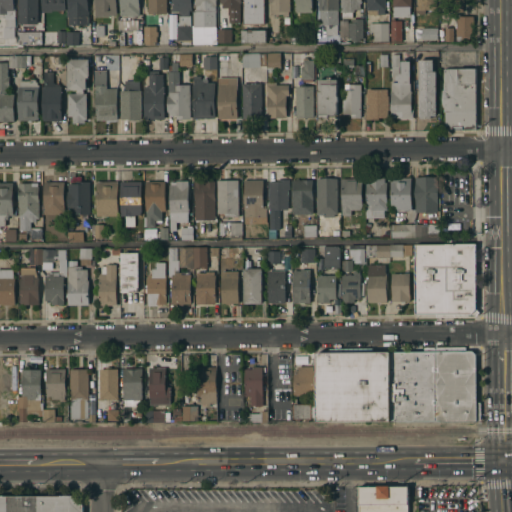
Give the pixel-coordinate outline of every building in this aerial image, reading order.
[(0,0),(14,0),(14,9),(15,9),(15,25),(5,26),(5,15),(0,15),(0,0)] [(18,0),(37,0),(37,23),(18,23),(18,0)] [(65,0),(65,9),(52,9),(52,11),(41,11),(41,0),(65,0)] [(67,0),(87,0),(88,16),(86,16),(86,24),(68,24),(68,16),(67,16),(67,0)] [(95,0),(116,0),(117,14),(109,14),(109,15),(95,16),(95,0)] [(143,20),(143,29),(120,29),(119,0),(138,0),(139,14),(143,14),(143,20)] [(166,0),(167,12),(148,13),(147,0),(166,0)] [(177,25),(179,25),(179,10),(172,10),(172,0),(191,0),(191,10),(189,10),(189,14),(190,14),(190,24),(191,24),(191,39),(177,39),(177,34),(177,25)] [(214,0),(215,26),(202,26),(202,27),(196,27),(196,26),(193,26),(193,10),(195,10),(195,0),(214,0)] [(219,0),(219,7),(227,7),(228,23),(239,23),(238,0),(219,0)] [(243,0),(264,0),(264,23),(243,23),(243,0)] [(289,0),(290,10),(288,10),(288,15),(283,15),(283,13),(272,13),(272,10),(270,10),(270,2),(269,2),(269,0),(289,0)] [(295,0),(311,0),(312,11),(296,11),(295,0)] [(318,9),(318,0),(338,0),(338,8),(337,8),(338,24),(336,24),(337,35),(325,35),(325,24),(319,25),(318,9)] [(340,0),(361,0),(361,2),(360,2),(360,8),(354,8),(354,11),(352,11),(352,17),(341,17),(341,10),(340,10),(340,0)] [(366,0),(385,0),(385,13),(368,13),(368,9),(366,9),(366,0)] [(393,15),(393,7),(392,6),(392,0),(411,0),(411,6),(410,6),(409,17),(402,17),(402,15),(393,15)] [(436,0),(436,8),(425,9),(425,12),(415,12),(415,5),(417,5),(417,0),(436,0)] [(463,0),(463,3),(462,3),(462,12),(446,13),(446,0),(463,0)] [(456,15),(472,15),(472,35),(469,35),(469,38),(466,38),(466,40),(456,40),(456,35),(455,35),(456,15)] [(391,17),(394,17),(394,20),(401,20),(402,40),(391,40),(391,17)] [(363,37),(360,37),(360,40),(352,40),(352,37),(348,37),(348,21),(352,21),(352,18),(362,18),(363,37)] [(340,19),(347,19),(348,36),(340,36),(340,32),(340,20),(340,19)] [(388,22),(388,40),(373,40),(373,31),(369,31),(369,22),(388,22)] [(95,24),(104,24),(104,35),(95,35),(95,24)] [(144,25),(156,25),(156,31),(157,31),(157,35),(156,35),(156,42),(155,42),(155,43),(145,43),(145,42),(144,42),(144,25)] [(3,26),(14,26),(14,37),(3,38),(3,26)] [(444,26),(453,26),(453,40),(444,40),(444,26)] [(438,27),(438,38),(421,38),(421,27),(438,27)] [(266,41),(241,41),(241,29),(266,29),(266,36),(266,41)] [(41,30),(41,43),(17,43),(17,31),(41,30)] [(56,30),(65,30),(65,42),(56,42),(56,30)] [(66,30),(78,30),(78,44),(66,44),(66,30)] [(291,30),(299,30),(299,43),(291,43),(291,30)] [(217,36),(217,32),(217,31),(225,31),(225,43),(217,43),(217,36)] [(280,68),(276,68),(276,71),(268,71),(268,68),(267,68),(267,51),(280,51),(280,53),(280,68)] [(192,62),(187,62),(187,61),(181,61),(181,52),(192,52),(192,54),(192,62)] [(241,53),(259,53),(259,66),(242,66),(241,53)] [(379,53),(387,53),(388,65),(379,66),(379,53)] [(391,109),(390,109),(390,101),(391,101),(391,89),(391,81),(398,81),(398,79),(396,79),(396,75),(391,75),(391,53),(399,53),(399,70),(400,70),(400,59),(401,59),(401,58),(407,58),(407,59),(410,59),(410,90),(411,90),(411,108),(413,108),(413,118),(400,118),(400,117),(391,117),(391,109)] [(8,67),(8,55),(17,54),(17,67),(8,67)] [(17,54),(30,54),(30,64),(26,64),(26,66),(17,67),(17,54)] [(216,68),(203,68),(203,55),(216,55),(216,68)] [(144,73),(149,73),(149,68),(155,68),(155,56),(167,56),(167,68),(158,68),(159,73),(162,73),(163,85),(164,85),(164,118),(144,118),(144,73)] [(313,78),(300,78),(300,67),(303,67),(303,63),(302,63),(302,60),(303,60),(303,57),(307,57),(307,58),(313,58),(313,78)] [(343,66),(343,57),(354,57),(354,66),(343,66)] [(67,58),(89,58),(89,74),(88,74),(88,77),(86,77),(86,88),(84,88),(83,88),(83,92),(86,92),(86,118),(84,118),(84,122),(72,122),(72,115),(67,115),(67,92),(76,92),(76,91),(76,88),(68,89),(67,58)] [(0,61),(8,61),(8,75),(9,75),(9,85),(8,85),(8,92),(14,92),(14,120),(0,120),(0,61)] [(168,71),(171,71),(171,62),(177,62),(177,71),(179,71),(179,83),(189,83),(190,118),(176,118),(176,114),(169,114),(169,111),(168,111),(168,94),(168,90),(168,71)] [(355,63),(364,63),(364,76),(355,76),(355,63)] [(475,128),(462,128),(462,125),(452,125),(452,127),(445,127),(445,110),(442,110),(442,107),(441,107),(441,89),(442,89),(442,81),(443,81),(443,67),(475,67),(475,128)] [(95,119),(95,84),(93,84),(93,69),(96,69),(96,68),(99,68),(99,69),(106,69),(106,87),(117,87),(117,119),(95,119)] [(42,85),(43,85),(43,70),(53,70),(53,82),(59,82),(59,85),(61,85),(61,119),(42,120),(42,85)] [(415,89),(421,89),(421,73),(431,73),(431,86),(433,86),(433,118),(420,118),(420,110),(415,110),(415,89)] [(193,83),(193,75),(200,75),(200,78),(208,78),(212,81),(214,81),(215,117),(193,117),(193,83)] [(326,78),(326,76),(330,76),(330,78),(336,78),(337,94),(338,96),(338,100),(336,101),(336,113),(335,113),(334,114),(331,115),(329,113),(327,113),(327,115),(318,115),(318,78),(326,78)] [(18,91),(17,91),(17,85),(19,85),(19,79),(30,79),(30,78),(35,78),(35,80),(37,80),(37,83),(38,83),(38,97),(39,97),(39,104),(38,104),(38,119),(18,119),(18,91)] [(237,78),(237,117),(218,117),(217,78),(227,78),(237,78)] [(120,89),(123,89),(124,85),(124,79),(139,79),(139,81),(140,81),(141,87),(139,87),(139,89),(140,89),(141,119),(128,119),(128,118),(120,118),(120,89)] [(267,91),(266,91),(266,81),(276,81),(276,84),(288,83),(288,94),(286,94),(286,116),(267,117),(267,91)] [(242,82),(261,82),(262,117),(243,117),(242,82)] [(342,88),(344,88),(344,82),(349,82),(349,83),(360,83),(360,116),(351,116),(351,113),(342,113),(342,88)] [(295,85),(313,85),(313,116),(296,116),(295,85)] [(367,88),(387,88),(387,94),(388,94),(388,109),(387,109),(388,114),(387,114),(387,116),(379,116),(379,118),(365,118),(365,108),(367,108),(367,88)] [(316,177),(332,177),(332,171),(339,171),(340,183),(337,183),(337,213),(334,213),(334,216),(323,216),(323,213),(322,213),(322,217),(318,217),(318,213),(317,213),(316,177)] [(390,177),(411,176),(412,209),(396,209),(396,205),(391,205),(390,177)] [(414,176),(437,176),(437,201),(438,201),(438,207),(437,207),(437,212),(414,212),(414,176)] [(341,177),(361,177),(362,208),(351,209),(351,214),(345,214),(342,214),(341,177)] [(365,204),(366,204),(366,182),(368,182),(367,177),(384,177),(384,181),(386,181),(387,209),(372,210),(372,216),(365,217),(365,204)] [(268,208),(268,180),(278,180),(278,178),(289,178),(289,188),(288,188),(288,209),(279,209),(279,229),(269,229),(269,208),(268,208)] [(169,219),(169,183),(170,183),(170,181),(176,181),(176,179),(188,179),(188,212),(192,212),(193,238),(174,239),(174,238),(171,238),(171,232),(174,232),(173,228),(180,228),(180,227),(183,227),(183,226),(187,225),(188,225),(188,221),(174,222),(173,219),(169,219)] [(217,179),(238,179),(238,215),(226,215),(226,217),(220,218),(220,212),(217,212),(217,179)] [(244,208),(243,208),(243,193),(244,193),(244,179),(263,179),(263,204),(266,204),(266,216),(244,216),(244,208)] [(292,179),(312,179),(313,213),(292,213),(292,179)] [(89,213),(83,213),(83,218),(73,218),(73,213),(67,213),(67,190),(68,190),(68,182),(78,182),(78,180),(90,180),(89,213)] [(96,180),(117,180),(117,215),(96,215),(96,180)] [(120,180),(141,180),(141,211),(140,211),(140,214),(134,214),(134,225),(125,225),(125,215),(120,215),(120,180)] [(145,180),(165,180),(165,210),(164,210),(164,212),(161,212),(161,220),(161,224),(155,224),(155,226),(146,226),(145,180)] [(194,180),(215,180),(215,219),(194,219),(194,180)] [(0,181),(12,181),(13,214),(7,214),(7,218),(5,218),(5,225),(0,225),(0,181)] [(18,181),(39,181),(39,185),(38,185),(38,218),(18,218),(18,181)] [(43,181),(63,181),(64,213),(43,213),(43,181)] [(317,219),(324,218),(324,224),(325,224),(325,227),(324,227),(324,230),(328,230),(328,235),(316,236),(316,230),(317,230),(317,219)] [(242,221),(242,234),(218,235),(218,222),(242,221)] [(390,236),(390,223),(405,223),(405,222),(414,222),(414,236),(390,236)] [(414,222),(415,222),(415,223),(427,223),(427,227),(438,227),(439,235),(427,235),(427,236),(414,236),(414,222)] [(90,235),(90,225),(93,224),(102,224),(102,239),(94,239),(94,235),(90,235)] [(303,224),(316,224),(316,236),(303,236),(303,224)] [(30,237),(30,227),(41,226),(41,237),(30,237)] [(167,238),(156,238),(156,232),(159,232),(159,226),(168,226),(167,238)] [(5,228),(15,227),(15,229),(17,229),(17,233),(16,233),(16,240),(5,240),(5,228)] [(158,228),(143,230),(144,240),(159,238),(158,228)] [(67,240),(67,231),(70,231),(70,232),(72,231),(72,230),(75,230),(75,231),(81,231),(81,240),(67,240)] [(389,243),(403,243),(411,243),(411,254),(403,254),(403,255),(390,255),(390,256),(389,244),(389,243)] [(438,312),(438,313),(436,313),(436,314),(423,314),(415,314),(415,243),(439,243),(474,243),(475,308),(471,312),(439,312),(438,312)] [(365,262),(354,262),(354,258),(352,258),(352,253),(349,253),(349,244),(364,244),(364,245),(365,262)] [(366,256),(365,244),(389,244),(390,256),(366,256)] [(193,246),(206,246),(207,267),(201,267),(201,266),(194,266),(193,247),(193,246)] [(324,246),(338,246),(338,247),(340,247),(340,265),(339,265),(339,267),(333,267),(333,265),(330,265),(330,267),(326,267),(326,266),(324,266),(324,246)] [(41,247),(42,263),(33,263),(33,247),(41,247)] [(91,250),(93,250),(93,255),(91,255),(91,258),(90,258),(90,264),(80,264),(80,258),(79,258),(79,247),(91,247),(91,248),(91,250)] [(179,247),(192,247),(193,266),(192,266),(192,268),(187,268),(186,266),(179,266),(179,247)] [(207,247),(217,247),(217,254),(212,254),(212,255),(207,254),(207,247)] [(300,247),(314,247),(314,261),(300,261),(300,247)] [(168,248),(176,248),(177,259),(169,259),(168,248)] [(42,260),(43,249),(58,249),(58,256),(53,256),(53,260),(42,260)] [(279,262),(267,262),(267,250),(279,250),(279,262)] [(120,252),(138,252),(138,287),(137,287),(137,291),(120,291),(120,252)] [(341,259),(352,259),(352,270),(341,270),(341,259)] [(165,261),(165,273),(166,273),(166,282),(167,282),(167,290),(166,290),(166,303),(157,303),(157,304),(148,305),(148,297),(147,297),(147,274),(151,274),(151,268),(155,268),(155,261),(165,261)] [(105,273),(105,263),(116,263),(116,304),(98,304),(98,273),(105,273)] [(367,284),(366,284),(366,275),(367,275),(367,273),(366,273),(366,267),(367,267),(367,263),(385,263),(385,272),(386,272),(387,301),(367,302),(367,284)] [(67,265),(82,265),(82,268),(87,268),(87,279),(88,279),(88,304),(67,304),(67,265)] [(19,277),(20,277),(20,274),(21,274),(21,267),(35,267),(35,276),(38,276),(38,304),(19,304),(19,277)] [(243,267),(261,267),(261,303),(243,303),(243,267)] [(0,268),(13,268),(13,276),(14,276),(14,303),(0,303),(0,268)] [(292,269),(300,269),(300,268),(310,268),(310,281),(311,281),(311,290),(310,290),(310,302),(292,302),(292,269)] [(342,274),(353,274),(353,269),(359,269),(359,274),(360,274),(360,298),(354,298),(354,301),(342,301),(342,298),(342,274)] [(196,271),(205,271),(205,270),(214,270),(214,274),(215,274),(215,284),(217,284),(217,292),(215,292),(215,303),(196,303),(196,271)] [(221,270),(238,270),(238,302),(221,302),(221,270)] [(267,270),(285,270),(285,282),(286,282),(286,289),(285,289),(285,302),(268,302),(267,270)] [(44,275),(48,275),(48,272),(57,272),(57,271),(62,271),(62,275),(63,275),(63,283),(64,283),(64,291),(63,291),(63,303),(51,303),(51,299),(45,300),(44,275)] [(171,274),(174,274),(174,271),(181,271),(181,273),(190,273),(191,303),(183,303),(183,304),(179,304),(179,303),(171,303),(171,274)] [(391,272),(409,272),(409,300),(392,300),(391,272)] [(336,274),(336,298),(329,298),(329,302),(318,302),(318,298),(317,298),(317,274),(336,274)] [(423,347),(464,347),(465,350),(471,350),(475,354),(476,402),(479,402),(480,420),(390,420),(390,352),(423,352),(423,347)] [(390,420),(317,420),(317,353),(390,352),(390,420)] [(197,405),(201,405),(201,403),(201,395),(197,395),(197,386),(196,386),(196,366),(204,366),(204,365),(215,366),(215,379),(216,379),(216,383),(215,383),(215,390),(216,390),(216,403),(216,420),(204,420),(204,415),(202,415),(202,420),(193,420),(193,405),(197,405)] [(315,370),(315,394),(293,395),(293,370),(297,370),(297,365),(313,365),(313,370),(315,370)] [(149,366),(164,366),(165,374),(165,377),(164,377),(164,380),(167,380),(167,386),(170,386),(170,404),(157,404),(157,405),(153,405),(153,404),(149,404),(149,366)] [(262,405),(255,405),(255,406),(253,406),(253,405),(250,405),(250,395),(244,395),(244,368),(252,368),(252,366),(261,366),(262,405)] [(123,367),(142,367),(142,398),(123,399),(123,367)] [(21,368),(40,368),(41,395),(41,397),(40,397),(40,404),(30,404),(30,398),(27,398),(27,395),(22,395),(21,368)] [(46,368),(65,368),(65,395),(64,395),(64,398),(63,398),(63,400),(59,400),(59,398),(51,398),(51,395),(46,395),(46,368)] [(69,368),(87,368),(88,413),(93,413),(93,421),(88,421),(88,417),(78,417),(78,418),(76,418),(76,417),(70,418),(69,368)] [(99,368),(117,368),(117,399),(99,399),(99,368)] [(193,420),(182,420),(182,394),(188,394),(188,405),(193,405),(193,420)] [(310,403),(310,417),(312,417),(312,420),(305,420),(305,418),(299,418),(299,420),(296,420),(296,418),(293,418),(293,403),(310,403)] [(18,407),(27,406),(27,420),(18,420),(18,407)] [(54,408),(54,421),(43,421),(43,408),(54,408)] [(106,411),(110,411),(110,409),(119,409),(118,421),(106,421),(106,411)] [(164,409),(164,421),(145,421),(145,409),(164,409)] [(249,421),(249,412),(260,412),(260,410),(267,410),(267,421),(249,421)] [(408,511),(359,511),(359,485),(360,485),(360,483),(368,483),(368,485),(408,485),(408,486),(408,511)] [(0,511),(0,495),(73,495),(82,505),(82,511),(0,511)]
